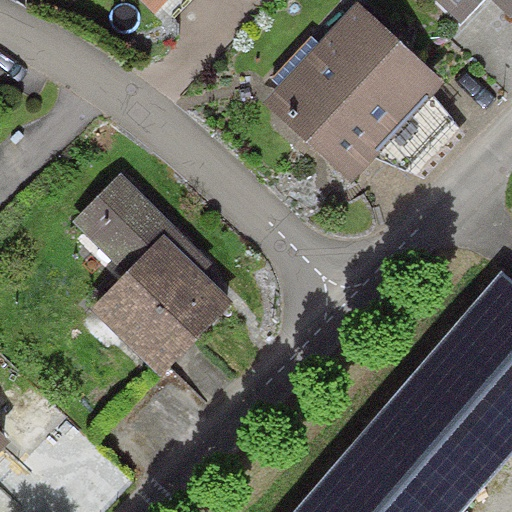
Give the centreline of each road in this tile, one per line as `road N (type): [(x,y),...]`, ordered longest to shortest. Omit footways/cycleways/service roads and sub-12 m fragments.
road 1 (residential): [(0,25),(92,69),(350,299)]
road 2 (residential): [(350,299),(148,511)]
road 3 (residential): [(511,134),(350,299)]
